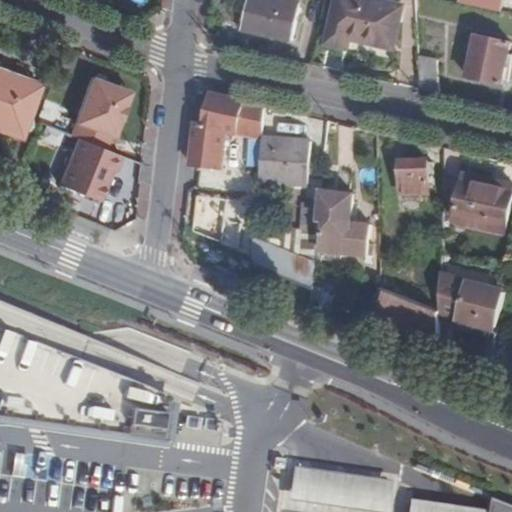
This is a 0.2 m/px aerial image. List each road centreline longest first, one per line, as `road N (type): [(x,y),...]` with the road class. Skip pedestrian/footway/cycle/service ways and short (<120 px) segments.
road 1 (unknown): [(351,511),(358,469),(268,427),(0,331)]
road 2 (primary): [(148,282),(511,431)]
road 3 (residential): [(179,59),(511,135)]
road 4 (residential): [(179,59),(148,282)]
road 5 (residential): [(10,0),(179,59)]
road 6 (primary): [(0,225),(148,282)]
